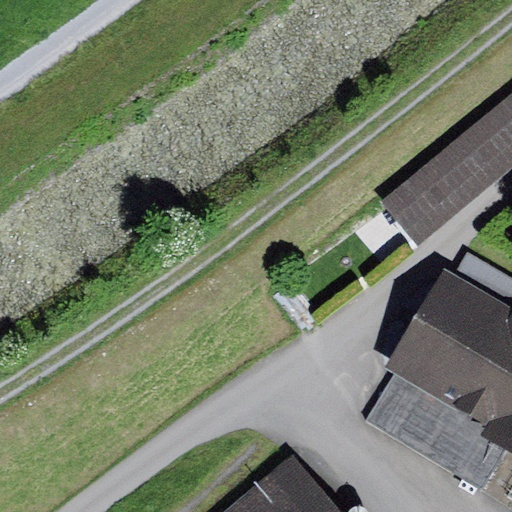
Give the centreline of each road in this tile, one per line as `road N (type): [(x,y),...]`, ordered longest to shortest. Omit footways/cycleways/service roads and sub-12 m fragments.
road 1 (track): [(0,404),(134,317),(511,25)]
road 2 (track): [(96,511),(511,197)]
road 3 (track): [(291,365),(416,511)]
road 4 (track): [(0,73),(113,0)]
